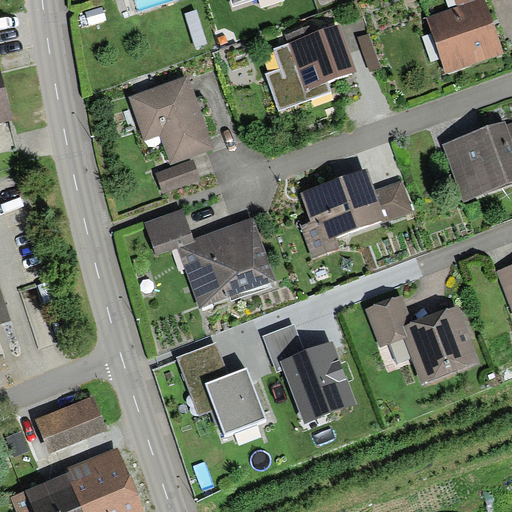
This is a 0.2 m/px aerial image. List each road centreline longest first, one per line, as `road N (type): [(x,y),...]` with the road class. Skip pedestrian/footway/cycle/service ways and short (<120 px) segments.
road 1 (tertiary): [(43,0),(85,232),(122,359)]
road 2 (residential): [(511,233),(226,341)]
road 3 (residential): [(511,84),(241,178)]
road 4 (tertiary): [(122,359),(173,511)]
road 5 (residential): [(122,359),(0,403)]
